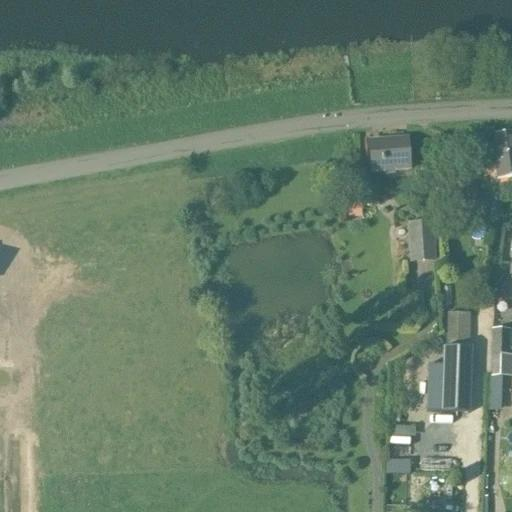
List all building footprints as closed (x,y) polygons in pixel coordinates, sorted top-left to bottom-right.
[(497,178),(511,176),(511,133),(492,136),(492,142),(490,144),(491,151),(494,152),(497,178)] [(409,171),(407,139),(370,142),(372,174),(409,171)] [(410,264),(435,263),(433,222),(408,224),(410,264)] [(468,342),(469,313),(447,313),(446,341),(468,342)] [(511,356),(509,357),(509,330),(490,330),(489,378),(511,377),(511,356)] [(440,413),(468,414),(471,348),(443,347),(441,388),(427,387),(427,411),(440,411),(440,413)] [(447,509),(448,484),(409,482),(409,508),(447,509)]
